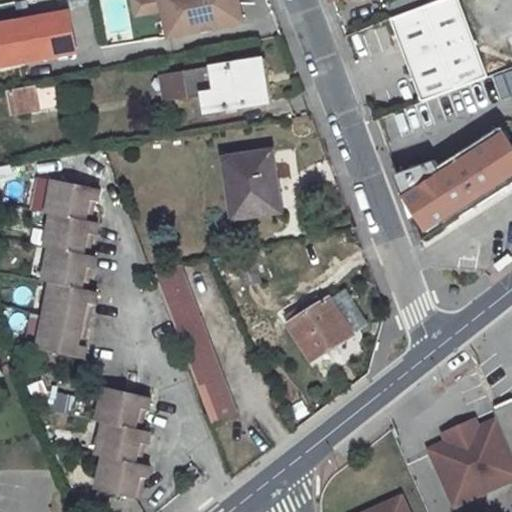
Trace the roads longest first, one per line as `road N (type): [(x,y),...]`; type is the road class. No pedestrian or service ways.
road 1 (residential): [(432,351),(301,0)]
road 2 (unknown): [(215,511),(121,264)]
road 3 (secondary): [(432,351),(281,470)]
